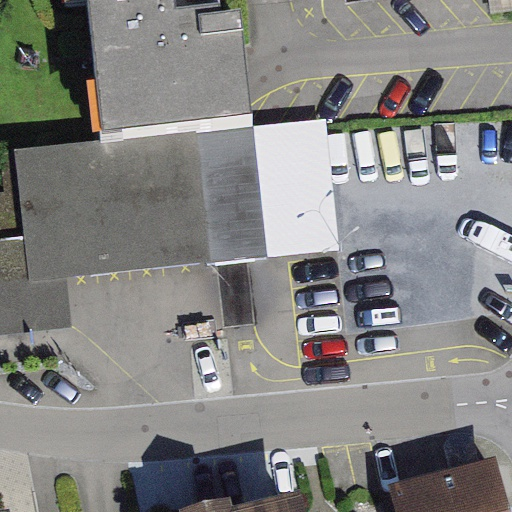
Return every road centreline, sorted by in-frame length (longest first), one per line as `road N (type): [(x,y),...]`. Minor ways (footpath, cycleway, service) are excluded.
road 1 (residential): [(511,398),(142,438),(0,427)]
road 2 (unknown): [(511,49),(304,61),(279,48),(275,0)]
